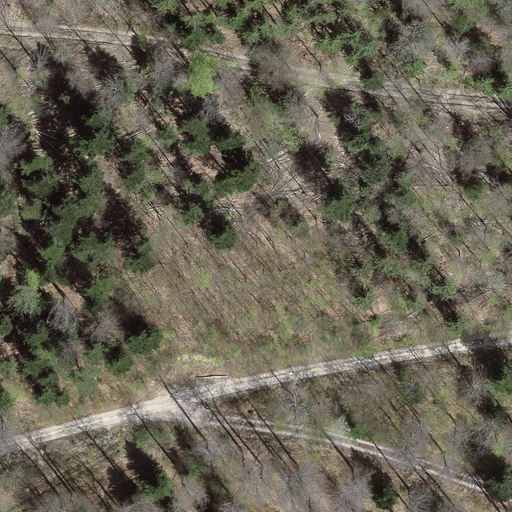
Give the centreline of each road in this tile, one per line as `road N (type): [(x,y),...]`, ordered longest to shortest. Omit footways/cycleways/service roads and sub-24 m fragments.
road 1 (unclassified): [(0,454),(241,389),(511,338)]
road 2 (track): [(0,42),(511,109)]
road 3 (track): [(511,500),(327,449),(141,421)]
road 4 (track): [(0,507),(141,421)]
